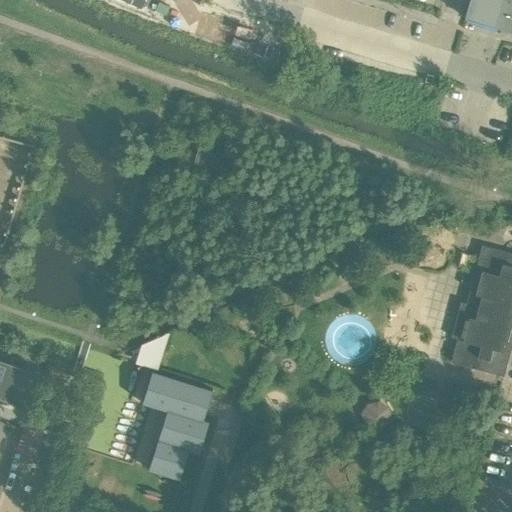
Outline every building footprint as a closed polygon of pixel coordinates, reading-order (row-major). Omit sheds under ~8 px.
[(511,0),(469,0),(464,18),(511,31),(511,0)] [(0,265),(30,142),(0,134),(0,265)] [(194,163),(220,171),(225,155),(209,151),(198,148),(194,163)] [(511,225),(506,223),(501,241),(511,243),(511,225)] [(451,362),(499,375),(503,376),(510,352),(504,350),(511,320),(511,253),(482,245),(463,315),(457,313),(451,337),(457,339),(451,362)] [(0,398),(18,405),(30,370),(0,359),(0,398)] [(152,370),(151,371),(154,372),(144,402),(142,401),(142,402),(152,406),(169,411),(150,469),(148,468),(148,469),(179,479),(180,478),(178,477),(186,449),(199,453),(199,452),(197,451),(199,445),(207,420),(209,421),(209,420),(201,418),(206,402),(210,389),(212,390),(212,389),(152,370)] [(365,423),(374,431),(377,430),(387,424),(391,417),(390,411),(386,404),(378,400),(367,405),(360,412),(365,423)]
